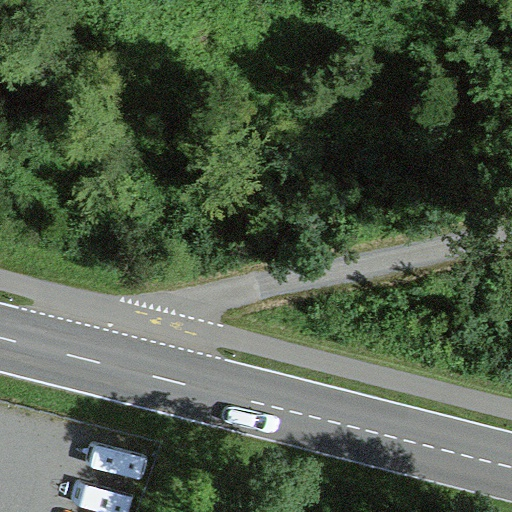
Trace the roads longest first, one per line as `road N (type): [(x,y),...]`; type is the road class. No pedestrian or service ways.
road 1 (primary): [(511,468),(0,339)]
road 2 (track): [(110,367),(194,310),(511,248)]
